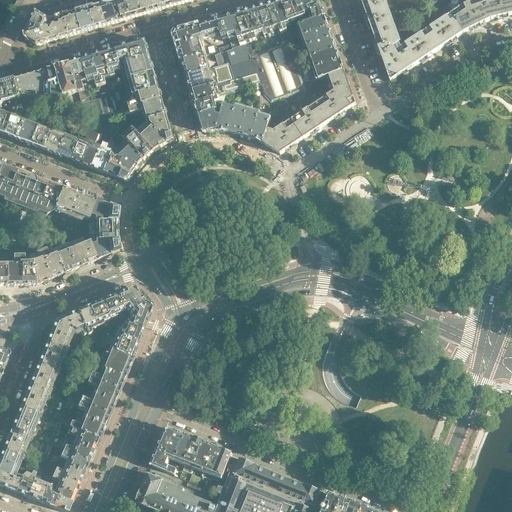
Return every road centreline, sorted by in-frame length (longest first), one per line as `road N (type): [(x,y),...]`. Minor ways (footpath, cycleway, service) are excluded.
road 1 (tertiary): [(482,337),(319,267),(189,309)]
road 2 (tertiary): [(199,332),(277,297),(327,292),(476,362)]
road 3 (residential): [(156,410),(407,511)]
road 4 (tertiary): [(175,317),(90,511)]
road 5 (residential): [(376,114),(284,174),(240,148),(191,146)]
road 6 (residential): [(0,62),(21,65),(160,26)]
road 7 (residential): [(511,38),(376,114)]
road 8 (residential): [(0,152),(132,203)]
road 9 (residential): [(0,424),(49,302)]
road 10 (residential): [(191,146),(160,26)]
road 11 (residential): [(376,114),(336,0)]
